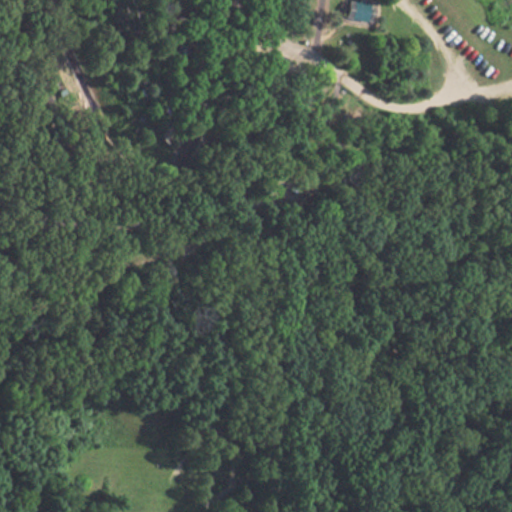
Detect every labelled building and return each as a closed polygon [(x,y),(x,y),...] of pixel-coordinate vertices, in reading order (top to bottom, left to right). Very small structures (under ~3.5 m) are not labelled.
[(347,1),(373,5),(370,22),(344,17),(347,1)] [(0,21),(0,11),(4,9),(8,17),(0,21)] [(172,45),(182,45),(182,62),(172,62),(172,45)] [(63,96),(53,77),(59,74),(68,93),(63,96)] [(24,132),(26,124),(42,128),(39,136),(24,132)]
